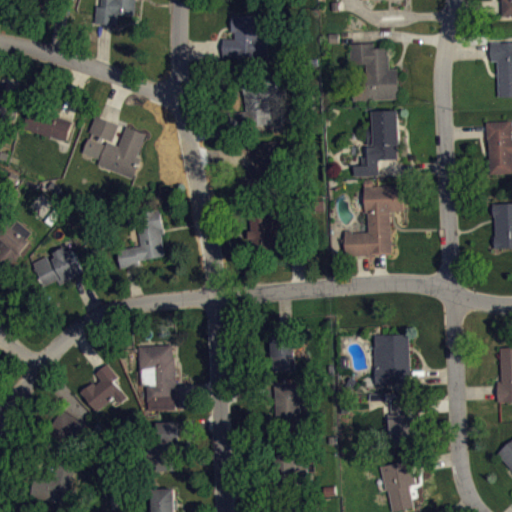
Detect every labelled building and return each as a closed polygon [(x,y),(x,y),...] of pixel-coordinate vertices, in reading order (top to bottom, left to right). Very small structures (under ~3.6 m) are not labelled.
[(141,0),(140,15),(119,14),(114,25),(96,23),(98,4),(102,5),(102,0),(141,0)] [(511,0),(503,0),(504,15),(511,14),(511,0)] [(224,38),(224,56),(239,56),(239,55),(268,56),(268,34),(260,34),(261,14),(239,14),(239,12),(233,13),(232,32),(235,32),(235,38),(224,38)] [(511,40),(511,94),(499,95),(498,60),(491,60),(490,41),(511,40)] [(351,43),(352,63),(366,63),(367,80),(353,82),(355,100),(401,97),(398,68),(391,68),(389,47),(375,47),(375,41),(351,43)] [(272,121),(239,127),(236,111),(248,110),(243,83),(266,79),(267,90),(273,88),(274,97),(269,98),(272,121)] [(0,91),(0,126),(14,128),(18,94),(0,91)] [(72,120),(67,140),(26,128),(32,108),(72,120)] [(399,109),(401,142),(398,143),(398,158),(379,159),(380,175),(355,175),(355,165),(363,164),(363,156),(368,155),(367,125),(373,124),(373,110),(399,109)] [(97,114),(90,131),(93,132),(91,138),(90,137),(84,152),(100,159),(99,163),(136,179),(144,157),(138,155),(147,133),(127,125),(120,145),(109,141),(107,144),(104,143),(106,138),(112,141),(119,123),(97,114)] [(487,121),(511,120),(511,172),(491,173),(489,138),(488,138),(487,121)] [(279,139),(254,143),(258,165),(262,165),(263,172),(245,175),(246,179),(242,180),(244,190),(277,186),(275,176),(270,177),(269,174),(285,171),(279,139)] [(345,229),(346,254),(393,253),(391,211),(405,210),(404,184),(364,186),(365,212),(368,212),(369,231),(352,231),(352,229),(345,229)] [(511,201),(493,203),(494,215),(495,215),(497,235),(495,235),(496,248),(511,247),(511,201)] [(118,248),(121,267),(141,264),(140,259),(167,254),(162,233),(165,232),(161,207),(136,212),(141,244),(118,248)] [(250,216),(252,231),(249,231),(250,238),(253,238),(254,249),(296,245),(293,215),(280,216),(280,223),(273,223),(272,214),(250,216)] [(0,243),(0,216),(11,225),(17,219),(32,232),(27,238),(29,240),(21,252),(21,255),(7,270),(0,264),(0,245),(1,244),(0,243)] [(34,262),(37,267),(35,268),(44,285),(58,279),(61,284),(85,271),(71,246),(68,248),(66,245),(54,252),(56,256),(50,259),(48,255),(34,262)] [(271,334),(272,355),(265,355),(266,371),(295,369),(294,333),(271,334)] [(411,381),(376,383),(374,346),(376,346),(376,334),(409,333),(411,381)] [(139,345),(172,344),(173,358),(175,357),(177,400),(175,400),(175,408),(150,409),(149,401),(148,401),(148,385),(142,385),(142,371),(140,371),(139,345)] [(511,347),(501,347),(502,380),(498,380),(499,400),(511,400),(511,347)] [(81,390),(97,410),(115,396),(120,402),(128,395),(114,380),(119,376),(108,363),(96,372),(102,380),(96,383),(94,381),(81,390)] [(274,384),(277,418),(277,433),(302,433),(301,399),(309,398),(308,383),(274,384)] [(370,392),(370,399),(387,398),(386,391),(370,392)] [(391,399),(392,412),(389,412),(392,445),(418,443),(414,397),(391,399)] [(90,428),(79,449),(39,430),(55,405),(90,428)] [(178,420),(180,469),(155,469),(153,421),(178,420)] [(511,440),(498,453),(511,470),(511,440)] [(269,456),(297,454),(297,461),(309,461),(310,488),(287,489),(286,470),(270,472),(269,456)] [(415,459),(420,482),(410,484),(415,503),(395,507),(385,464),(415,459)] [(75,466),(70,487),(67,489),(64,503),(26,493),(32,471),(54,474),(56,461),(75,466)] [(176,511),(176,509),(179,509),(179,498),(177,498),(175,488),(153,488),(154,511),(176,511)]
